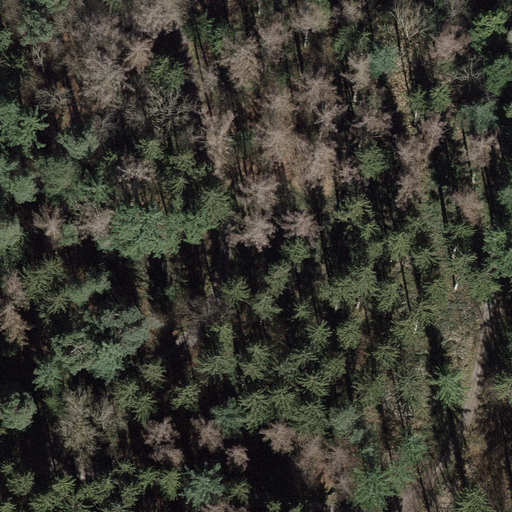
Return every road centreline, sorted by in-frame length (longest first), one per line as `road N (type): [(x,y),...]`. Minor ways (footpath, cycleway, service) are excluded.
road 1 (track): [(169,0),(226,218),(219,284),(170,356),(26,460)]
road 2 (track): [(460,0),(496,161),(479,362),(447,449),(380,511)]
road 3 (track): [(339,511),(50,461),(0,464)]
